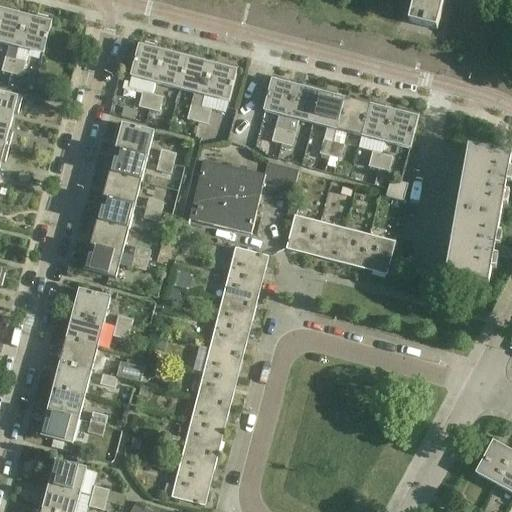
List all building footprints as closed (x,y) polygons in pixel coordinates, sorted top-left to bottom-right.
[(416,0),(410,25),(439,33),(447,0),(416,0)] [(28,19),(19,17),(20,13),(4,9),(0,25),(0,45),(9,48),(2,73),(12,76),(28,19)] [(36,22),(28,19),(12,76),(22,79),(29,53),(44,57),(53,22),(37,18),(36,22)] [(157,51),(158,48),(141,43),(129,84),(125,83),(123,91),(143,96),(140,108),(150,111),(154,96),(157,85),(165,54),(157,51)] [(165,54),(157,85),(181,91),(190,56),(175,52),(174,56),(165,54)] [(214,66),(205,64),(206,61),(190,56),(181,91),(206,98),(214,66)] [(214,66),(206,98),(229,104),(239,69),(224,65),(223,69),(214,66)] [(289,86),(289,83),(290,82),(273,78),(265,113),(279,117),(272,142),(283,145),(287,131),(290,120),(298,89),(289,86)] [(314,126),(323,91),(308,87),(307,91),(298,89),(290,120),(314,126)] [(346,101),(338,99),(339,95),(323,91),(314,126),(338,132),(346,101)] [(0,120),(12,124),(14,116),(18,117),(22,101),(0,95),(0,120)] [(163,99),(154,96),(150,111),(159,113),(163,99)] [(355,103),(346,101),(338,132),(362,138),(371,104),(356,99),(355,103)] [(362,138),(387,145),(395,114),(386,111),(387,107),(372,104),(371,104),(362,138)] [(199,124),(203,109),(191,106),(187,120),(199,124)] [(124,109),(121,119),(134,122),(137,112),(124,109)] [(211,111),(203,109),(199,124),(208,126),(211,111)] [(403,116),(395,114),(387,145),(411,151),(412,151),(421,116),(404,112),(403,116)] [(10,133),(12,124),(0,120),(0,147),(10,150),(14,134),(10,133)] [(114,142),(117,143),(118,143),(116,151),(148,160),(154,135),(118,126),(114,142)] [(296,133),(287,131),(283,145),(293,148),(296,133)] [(321,155),(332,158),(335,143),(324,140),(321,155)] [(344,146),(335,143),(332,158),(340,160),(344,146)] [(0,170),(2,164),(5,165),(10,150),(0,147),(0,170)] [(501,220),(508,184),(511,158),(511,155),(467,148),(456,212),(501,220)] [(142,184),(148,160),(116,151),(113,161),(110,160),(106,175),(142,184)] [(381,171),(384,156),(373,153),(369,168),(381,171)] [(161,154),(159,162),(174,166),(176,158),(161,154)] [(384,156),(381,171),(389,173),(393,159),(384,156)] [(302,175),(271,167),(268,176),(207,160),(191,221),(253,237),(264,193),(296,201),(302,175)] [(171,178),(174,166),(159,162),(156,174),(171,178)] [(103,199),(135,208),(142,184),(106,175),(102,191),(105,192),(103,199)] [(395,200),(404,203),(408,186),(401,184),(391,181),(388,192),(386,198),(395,200)] [(351,199),(353,192),(343,189),(341,196),(351,199)] [(93,223),(129,233),(135,208),(103,199),(101,209),(97,208),(93,223)] [(148,202),(146,211),(161,215),(164,206),(148,202)] [(287,252),(313,258),(321,225),(297,218),(299,207),(290,205),(287,218),(295,220),(287,252)] [(146,211),(143,222),(158,226),(161,215),(146,211)] [(456,212),(444,277),(490,285),(501,220),(456,212)] [(129,233),(93,223),(89,239),(93,240),(91,248),(123,257),(123,256),(129,233)] [(337,265),(346,231),(321,225),(313,258),(337,265)] [(388,278),(396,244),(399,234),(373,228),(371,237),(362,271),(388,278)] [(362,271),(371,237),(346,231),(337,265),(362,271)] [(123,256),(123,257),(91,248),(88,257),(85,256),(80,272),(116,282),(120,267),(131,270),(134,259),(123,256)] [(211,271),(230,276),(263,284),(269,259),(226,248),(223,258),(215,256),(211,271)] [(136,250),(134,259),(148,263),(151,254),(136,250)] [(148,263),(134,259),(131,270),(146,274),(148,263)] [(174,287),(189,291),(193,278),(177,273),(174,287)] [(210,297),(223,300),(256,309),(263,284),(230,276),(227,285),(214,281),(210,297)] [(177,305),(181,292),(171,289),(168,303),(177,305)] [(73,316),(105,325),(111,301),(76,291),(71,308),(75,309),(73,316)] [(250,333),(256,309),(223,300),(223,302),(214,299),(208,321),(217,324),(217,325),(250,333)] [(99,349),(105,325),(73,316),(70,326),(67,325),(63,340),(99,349)] [(118,318),(116,328),(131,331),(133,323),(118,318)] [(244,359),(250,333),(217,325),(211,350),(244,359)] [(128,343),(131,331),(116,328),(113,339),(128,343)] [(61,366),(92,374),(99,349),(63,340),(59,356),(63,357),(61,366)] [(167,342),(159,340),(157,349),(165,351),(167,342)] [(204,374),(238,383),(244,359),(211,350),(210,353),(197,349),(191,371),(204,374)] [(86,398),(92,374),(61,366),(58,374),(55,373),(50,389),(86,398)] [(118,379),(137,384),(141,385),(145,372),(140,371),(121,366),(118,379)] [(231,408),(238,383),(204,374),(198,399),(231,408)] [(116,391),(118,380),(103,377),(101,387),(116,391)] [(48,414),(79,423),(86,398),(50,389),(46,405),(50,406),(48,414)] [(191,424),(225,433),(231,408),(198,399),(191,424)] [(73,447),(79,423),(48,414),(46,423),(42,422),(38,438),(73,447)] [(94,415),(91,426),(106,429),(108,419),(94,415)] [(219,457),(225,433),(191,424),(185,449),(219,457)] [(103,439),(106,429),(91,426),(89,435),(103,439)] [(171,437),(169,445),(179,447),(181,440),(171,437)] [(131,450),(140,452),(143,441),(134,439),(131,450)] [(478,476),(497,487),(511,460),(511,453),(494,443),(478,476)] [(178,474),(212,482),(219,457),(185,449),(178,474)] [(153,460),(151,467),(162,470),(164,463),(153,460)] [(511,460),(497,487),(511,495),(511,460)] [(50,487),(82,495),(88,472),(52,462),(48,478),(52,479),(50,487)] [(206,508),(212,482),(178,474),(172,499),(206,508)] [(47,511),(77,511),(82,495),(50,487),(47,497),(43,496),(40,510),(47,511)] [(95,489),(93,498),(107,502),(107,504),(122,508),(125,497),(110,493),(95,489)] [(104,511),(107,504),(107,502),(93,498),(90,509),(101,511),(104,511)]
